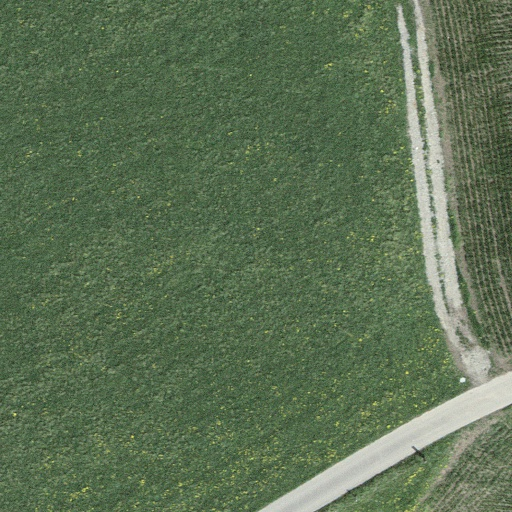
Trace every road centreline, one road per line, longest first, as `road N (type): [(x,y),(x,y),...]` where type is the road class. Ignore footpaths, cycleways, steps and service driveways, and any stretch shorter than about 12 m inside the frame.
road 1 (track): [(405,0),(451,297),(503,408)]
road 2 (unclassified): [(511,404),(317,511)]
